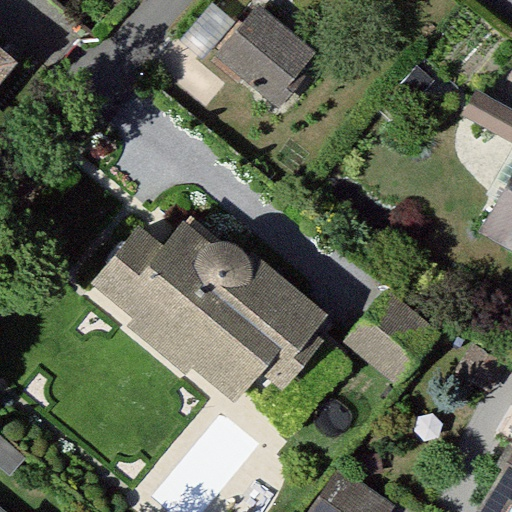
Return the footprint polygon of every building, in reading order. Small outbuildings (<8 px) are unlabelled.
[(314,49),(257,0),(211,54),(269,102),(314,49)] [(0,62),(10,51),(0,42),(0,62)] [(511,146),(468,222),(511,247),(511,146)] [(321,309),(170,198),(147,229),(123,212),(73,280),(225,391),(254,351),(278,368),(321,309)] [(434,330),(377,282),(337,330),(393,378),(434,330)] [(511,511),(511,418),(461,499),(481,511),(511,511)] [(382,511),(387,504),(332,467),(300,511),(382,511)]
